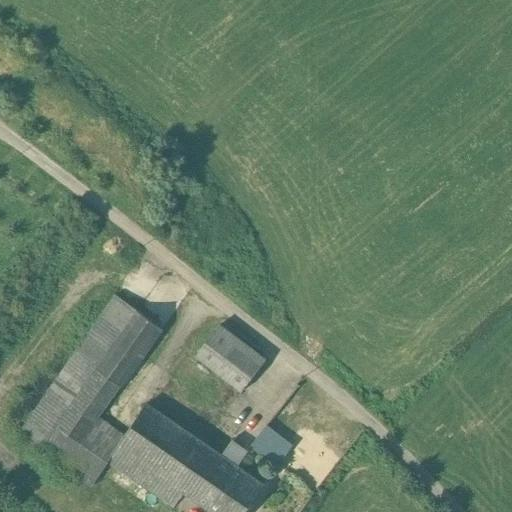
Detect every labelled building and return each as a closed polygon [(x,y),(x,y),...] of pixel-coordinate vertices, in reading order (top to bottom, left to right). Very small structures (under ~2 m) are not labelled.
[(107,462),(125,436),(98,417),(120,386),(122,387),(163,329),(116,296),(19,433),(93,486),(109,463),(107,462)] [(266,361),(220,325),(194,358),(240,394),(266,361)] [(107,462),(109,463),(174,509),(184,494),(193,501),(223,457),(146,405),(125,436),(107,462)] [(266,426),(251,447),(278,467),(293,446),(266,426)] [(233,443),(223,457),(238,468),(248,453),(233,443)] [(223,457),(193,501),(210,511),(246,511),(264,485),(238,468),(223,457)]
